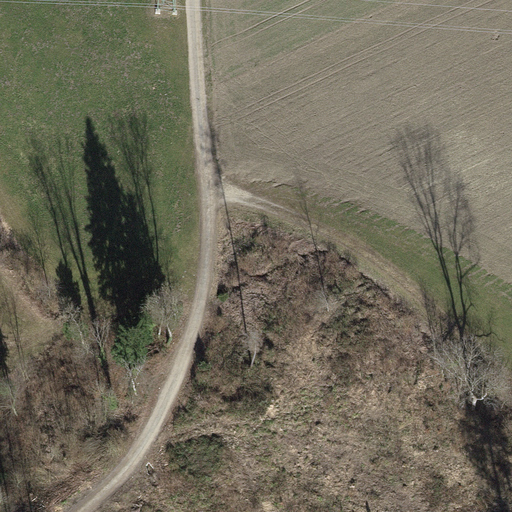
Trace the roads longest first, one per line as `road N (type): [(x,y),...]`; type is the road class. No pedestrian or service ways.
road 1 (track): [(72,511),(142,437),(187,355),(209,250),(210,189)]
road 2 (track): [(210,189),(328,228),(511,371)]
road 3 (track): [(194,0),(210,189)]
